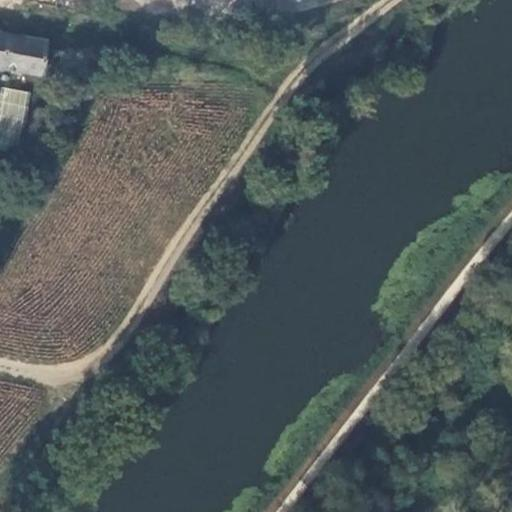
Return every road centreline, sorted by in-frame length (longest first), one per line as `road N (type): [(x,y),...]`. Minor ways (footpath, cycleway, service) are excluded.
road 1 (track): [(0,363),(59,375),(113,363),(282,73),(398,0)]
road 2 (track): [(282,73),(23,33)]
